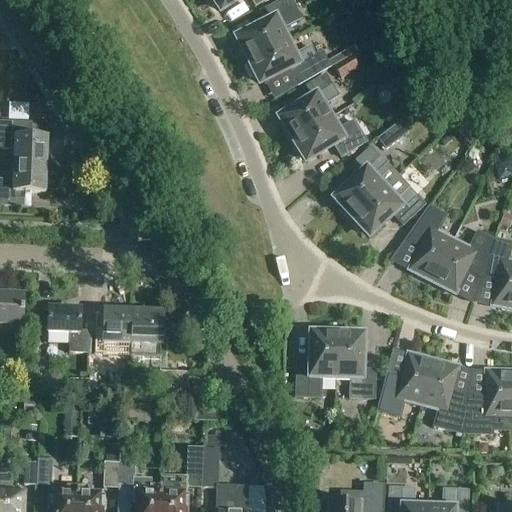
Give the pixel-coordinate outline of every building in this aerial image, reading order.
[(207,0),(213,9),(216,7),(221,14),(242,0),(249,0),(255,9),(269,0),(207,0)] [(238,52),(245,66),(287,45),(281,31),(300,21),(289,0),(288,0),(259,15),(265,26),(264,29),(238,42),(241,50),(238,52)] [(287,45),(245,66),(253,81),(256,79),(260,86),(286,73),(290,74),(297,89),(330,71),(322,56),(315,60),(310,50),(294,58),(287,45)] [(347,61),(334,68),(335,69),(333,70),(341,82),(359,71),(351,59),(347,61)] [(281,132),(290,146),(330,121),(322,108),(337,99),(325,78),(300,94),(306,104),(305,107),(280,122),(284,129),(281,132)] [(451,129),(458,136),(470,125),(463,118),(451,129)] [(330,121),(290,146),(298,160),(302,157),(306,165),(331,149),(334,150),(341,160),(366,145),(353,124),(338,133),(330,121)] [(0,151),(14,152),(13,168),(46,169),(47,142),(23,141),(24,125),(0,124),(0,151)] [(394,147),(385,136),(377,142),(386,153),(394,147)] [(338,212),(349,224),(397,180),(370,151),(349,171),(357,180),(357,183),(335,203),(341,209),(338,212)] [(495,169),(499,184),(511,180),(511,175),(509,166),(495,169)] [(46,169),(13,168),(13,183),(0,182),(0,209),(21,211),(21,195),(45,196),(46,169)] [(397,180),(349,224),(360,236),(363,233),(369,239),(390,219),(394,219),(402,228),(424,208),(397,180)] [(416,279),(431,286),(453,244),(438,237),(439,233),(446,219),(429,211),(404,245),(420,253),(411,272),(418,275),(416,279)] [(504,217),(500,228),(508,231),(511,220),(504,217)] [(464,276),(480,283),(493,243),(477,235),(470,249),(467,252),(453,244),(431,286),(446,294),(448,290),(455,294),(464,276)] [(500,312),(511,314),(511,266),(509,266),(508,261),(511,247),(493,243),(480,283),(497,287),(493,307),(501,308),(500,312)] [(0,329),(22,330),(23,300),(0,298),(0,329)] [(68,356),(90,357),(91,357),(92,334),(80,334),(80,314),(48,313),(47,345),(69,346),(68,356)] [(103,347),(130,348),(132,348),(133,316),(104,315),(103,335),(92,334),(91,357),(90,357),(90,359),(103,359),(103,347)] [(132,348),(130,348),(130,361),(160,362),(162,317),(133,316),(132,348)] [(320,383),(335,383),(336,336),(320,336),(320,340),(311,339),(311,369),(308,371),(296,371),(295,400),(320,401),(320,383)] [(336,336),(335,383),(350,384),(349,402),(374,402),(374,373),(362,373),(360,370),(361,341),(353,341),(353,337),(336,336)] [(405,405),(421,409),(433,363),(416,359),(415,363),(408,361),(402,381),(387,377),(377,415),(399,421),(402,409),(405,405)] [(433,430),(462,437),(468,398),(450,393),(455,374),(448,371),(449,368),(433,363),(421,409),(437,413),(437,418),(433,430)] [(159,391),(188,392),(188,376),(159,374),(159,391)] [(492,434),(510,435),(511,375),(495,374),(494,378),(486,378),(486,398),(468,398),(462,437),(492,438),(492,434)] [(62,393),(62,378),(50,378),(50,393),(62,393)] [(89,394),(89,383),(69,382),(69,393),(89,394)] [(38,415),(38,401),(24,400),(23,415),(38,415)] [(115,430),(116,416),(89,414),(88,428),(115,430)] [(371,436),(369,447),(379,450),(381,443),(378,438),(371,436)] [(487,447),(478,447),(478,455),(487,456),(487,447)] [(117,492),(117,488),(118,459),(119,456),(106,455),(105,467),(104,467),(103,491),(117,492)] [(159,511),(160,489),(151,489),(151,483),(134,482),(135,460),(118,459),(117,488),(133,489),(133,499),(131,502),(130,509),(132,511),(159,511)] [(160,489),(159,511),(187,511),(188,511),(188,504),(187,501),(187,491),(201,492),(202,463),(188,462),(187,481),(160,480),(160,489)] [(218,490),(219,463),(206,462),(205,492),(217,492),(216,511),(246,511),(247,497),(238,497),(238,490),(218,490)] [(37,467),(36,489),(51,490),(52,465),(37,464),(37,467)] [(23,488),(36,489),(37,467),(24,467),(23,488)] [(0,478),(0,511),(22,511),(23,497),(9,497),(10,479),(0,478)] [(323,511),(382,511),(383,489),(365,488),(364,497),(341,496),(341,508),(329,507),(329,510),(324,510),(323,511)] [(76,511),(77,490),(66,489),(66,498),(50,497),(50,500),(48,502),(47,510),(49,511),(76,511)] [(77,490),(76,511),(104,511),(105,511),(105,504),(103,502),(103,499),(87,498),(87,490),(77,490)] [(427,511),(428,511),(413,510),(414,492),(389,491),(388,511),(427,511)] [(428,511),(427,511),(466,511),(468,494),(443,493),(443,511),(428,511)]
